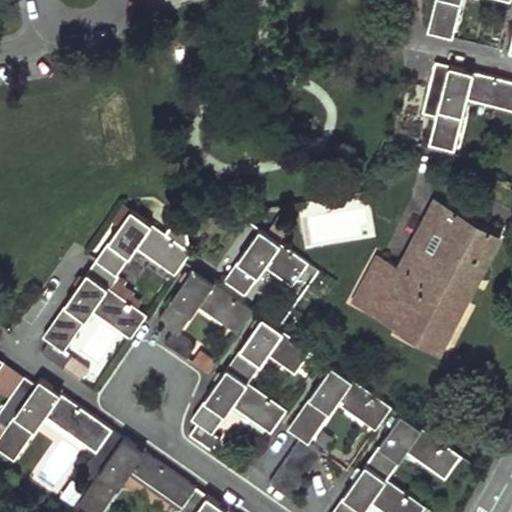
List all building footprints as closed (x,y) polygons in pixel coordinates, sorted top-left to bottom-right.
[(463,1),(461,0),(437,0),(429,31),(454,37),(463,1)] [(440,108),(451,65),(436,61),(424,111),(438,114),(431,143),(456,149),(465,114),(440,108)] [(440,108),(465,114),(469,98),(475,71),(451,65),(440,108)] [(511,80),(475,71),(469,98),(511,108),(511,80)] [(306,206),(313,243),(368,233),(361,196),(306,206)] [(505,238),(433,200),(397,266),(376,255),(350,302),(397,327),(394,332),(440,357),(505,238)] [(119,227),(132,209),(123,203),(110,221),(119,227)] [(131,257),(137,247),(153,224),(132,209),(119,227),(109,242),(131,257)] [(178,224),(171,236),(192,251),(188,223),(178,224)] [(153,224),(137,247),(176,274),(192,251),(171,236),(153,224)] [(267,265),(282,243),(262,229),(239,260),(260,275),(267,265)] [(109,287),(138,307),(145,297),(126,283),(127,280),(118,274),(131,257),(109,242),(88,272),(109,287)] [(282,243),(267,265),(294,284),(309,263),(282,243)] [(260,275),(239,260),(225,280),(246,294),(260,275)] [(201,304),(216,283),(194,267),(171,300),(193,315),(201,304)] [(65,305),(86,319),(93,309),(109,287),(88,272),(65,305)] [(216,283),(201,304),(238,331),(253,309),(216,283)] [(109,287),(93,309),(132,336),(148,314),(138,307),(109,287)] [(193,315),(171,300),(158,318),(173,329),(165,340),(188,356),(196,344),(181,333),(193,315)] [(86,319),(65,305),(44,336),(50,340),(42,351),(89,384),(95,376),(87,371),(90,366),(66,349),(86,319)] [(262,363),(269,354),(285,332),(264,317),(241,348),(262,363)] [(311,351),(285,332),(269,354),(295,372),(311,351)] [(249,382),(262,363),(241,348),(228,367),(249,382)] [(201,349),(193,360),(210,372),(218,361),(201,349)] [(226,414),(233,404),(249,382),(228,367),(205,399),(226,414)] [(332,367),(311,397),(332,412),(338,402),(353,381),(332,367)] [(14,410),(35,381),(24,373),(0,407),(0,446),(13,456),(35,424),(14,410)] [(44,411),(60,389),(39,375),(35,381),(14,410),(35,424),(44,411)] [(391,408),(353,381),(338,402),(376,429),(391,408)] [(287,409),(249,382),(233,404),(271,431),(287,409)] [(60,389),(44,411),(97,447),(83,468),(94,476),(98,470),(124,434),(60,389)] [(310,442),(332,412),(311,397),(289,429),(301,438),(270,482),(292,497),(324,452),(310,442)] [(214,431),(226,414),(205,399),(192,418),(199,423),(191,434),(213,450),(222,437),(214,431)] [(401,460),(407,451),(422,430),(401,415),(381,445),(401,460)] [(422,430),(407,451),(445,477),(460,456),(422,430)] [(131,468),(145,449),(124,434),(98,470),(119,485),(131,468)] [(388,479),(401,460),(381,445),(367,464),(388,479)] [(145,449),(131,468),(182,503),(175,511),(193,511),(207,492),(145,449)] [(367,464),(345,497),(365,511),(373,501),(388,479),(367,464)] [(98,470),(94,476),(77,501),(92,511),(100,511),(119,485),(98,470)] [(422,511),(427,506),(388,479),(373,501),(388,511),(422,511)] [(193,511),(224,511),(228,507),(207,492),(193,511)] [(364,511),(365,511),(345,497),(333,511),(364,511)]
